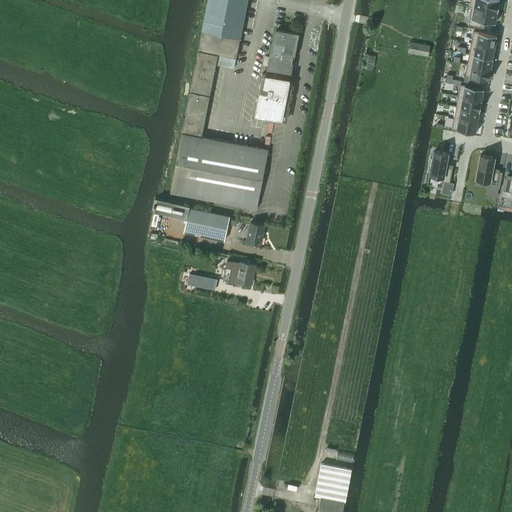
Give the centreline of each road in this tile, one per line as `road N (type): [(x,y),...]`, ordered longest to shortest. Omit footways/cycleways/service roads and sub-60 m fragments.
road 1 (tertiary): [(246,511),(348,0)]
road 2 (residential): [(486,142),(511,6)]
